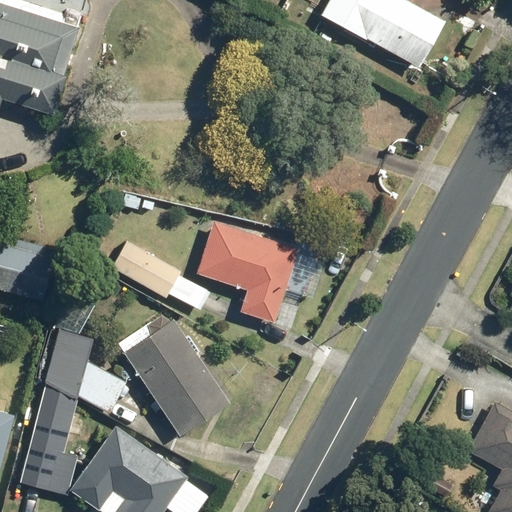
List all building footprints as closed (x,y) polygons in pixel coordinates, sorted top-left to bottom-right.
[(328,0),(320,14),(418,67),(443,21),(404,0),(328,0)] [(0,99),(53,115),(65,76),(63,75),(78,27),(0,2),(0,99)] [(201,105),(131,104),(130,122),(201,122),(201,105)] [(298,246),(213,220),(196,274),(246,289),(239,312),(274,323),(298,246)] [(55,250),(0,235),(0,289),(41,300),(55,250)] [(180,271),(126,241),(111,267),(165,298),(180,271)] [(210,292),(179,276),(169,294),(200,310),(210,292)] [(151,334),(123,352),(179,436),(229,403),(173,319),(167,323),(162,315),(145,326),(151,334)] [(93,340),(58,329),(30,444),(63,453),(77,397),(109,414),(126,382),(87,360),(93,340)] [(511,511),(511,412),(494,402),(468,451),(501,469),(493,485),(500,489),(487,511),(511,511)] [(0,456),(11,414),(0,411),(0,456)] [(114,425),(69,490),(100,511),(162,511),(188,477),(114,425)]
